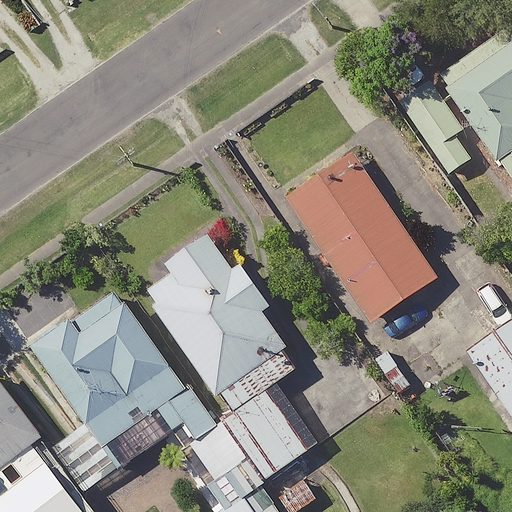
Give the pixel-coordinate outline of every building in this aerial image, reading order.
[(511,155),(511,46),(448,92),(499,165),(502,162),(511,155)] [(481,156),(431,87),(403,107),(452,177),(481,156)] [(443,279),(354,153),(286,200),(375,326),(443,279)] [(511,155),(502,162),(511,176),(511,155)] [(143,293),(218,400),(291,349),(266,313),(274,308),(243,264),(237,269),(211,233),(165,265),(171,273),(143,293)] [(188,393),(117,293),(35,350),(105,450),(188,393)] [(0,321),(0,379),(1,382),(29,363),(0,321)] [(511,324),(469,355),(511,415),(511,324)] [(0,475),(45,444),(0,379),(0,475)] [(312,452),(268,391),(226,420),(269,482),(312,452)] [(221,427),(193,446),(219,482),(246,463),(221,427)]
